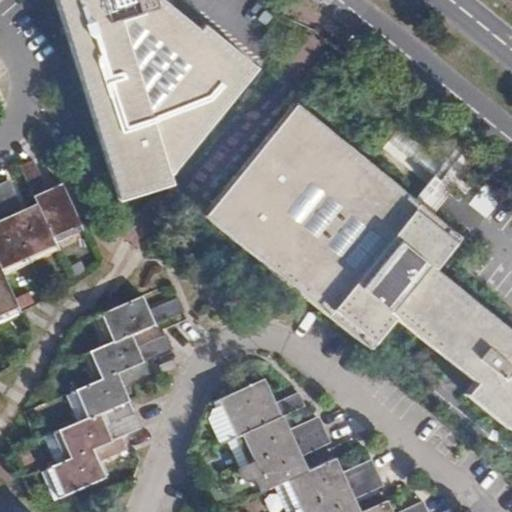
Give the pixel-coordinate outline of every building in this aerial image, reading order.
[(57,0),(122,200),(169,183),(171,175),(258,68),(203,21),(188,39),(151,9),(158,7),(155,0),(57,0)] [(298,101),(204,212),(370,351),(397,318),(473,382),(464,394),(505,428),(511,419),(511,332),(437,270),(463,240),(298,101)] [(23,168),(40,205),(55,239),(83,226),(64,184),(50,191),(37,162),(23,168)] [(0,187),(0,189),(31,258),(58,246),(55,239),(40,205),(25,211),(12,182),(0,187)] [(0,265),(3,271),(31,258),(0,189),(0,265)] [(0,312),(18,305),(3,271),(0,265),(0,312)] [(99,314),(112,343),(131,335),(184,312),(178,298),(149,311),(142,295),(99,314)] [(89,353),(100,380),(147,360),(173,349),(167,335),(137,348),(131,335),(112,343),(89,353)] [(75,391),(87,418),(108,409),(128,401),(122,386),(152,373),(147,360),(100,380),(75,391)] [(242,438),(284,419),(305,410),(299,397),(275,408),(264,383),(219,404),(222,409),(214,412),(208,423),(220,448),(242,438)] [(57,431),(69,459),(121,436),(141,428),(135,414),(105,427),(102,418),(110,415),(108,409),(87,418),(57,431)] [(242,438),(254,466),(326,434),(320,421),(291,434),(284,419),(242,438)] [(287,484),(309,474),(302,460),(331,447),(326,434),(254,466),(267,493),(287,484)] [(50,467),(63,496),(105,478),(98,462),(127,449),(121,436),(69,459),(50,467)] [(287,484),(299,511),(377,475),(372,462),(343,476),(336,461),(309,474),(287,484)] [(359,511),(355,502),(384,489),(377,475),(299,511),(359,511)]
